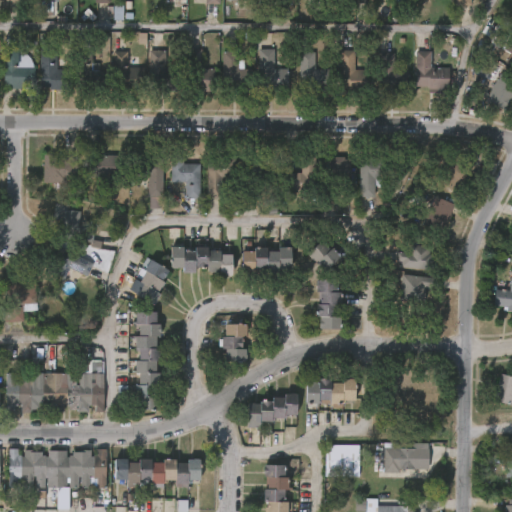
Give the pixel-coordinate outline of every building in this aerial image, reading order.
[(52,37),(52,50),(56,50),(56,69),(67,69),(67,90),(37,90),(38,48),(40,48),(40,37),(52,37)] [(88,39),(87,49),(90,49),(89,63),(99,63),(99,71),(106,71),(106,90),(73,89),(74,49),(76,49),(77,39),(88,39)] [(509,53),(504,65),(511,69),(511,41),(508,39),(503,50),(509,53)] [(2,88),(1,88),(1,49),(15,49),(23,53),(28,57),(33,65),(33,88),(2,88)] [(200,49),(200,69),(214,69),(214,91),(182,90),(182,49),(200,49)] [(273,49),(273,69),(287,69),(287,91),(257,90),(257,49),(273,49)] [(178,70),(178,91),(147,91),(148,50),(165,50),(165,70),(178,70)] [(353,50),(353,69),(367,69),(367,91),(338,91),(338,50),(353,50)] [(143,68),(142,87),(110,85),(112,51),(126,52),(126,67),(143,68)] [(236,53),(236,69),(250,69),(250,91),(221,90),(222,51),(236,51),(236,53)] [(430,51),(430,67),(448,67),(448,89),(426,89),(426,86),(414,86),(414,51),(430,51)] [(313,52),(313,69),(327,70),(326,91),(298,91),(298,52),(313,52)] [(393,53),(393,70),(407,70),(406,92),(378,92),(378,53),(393,53)] [(511,100),(506,111),(486,100),(500,73),(511,79),(511,100)] [(51,154),(51,156),(77,157),(77,180),(64,180),(64,184),(41,184),(41,154),(51,154)] [(120,155),(120,180),(106,180),(106,177),(84,177),(84,155),(120,155)] [(152,155),(152,159),(161,159),(161,196),(164,196),(164,208),(146,208),(146,177),(133,177),(133,155),(152,155)] [(470,172),(459,193),(440,182),(455,155),(474,166),(470,172)] [(199,164),(197,199),(183,199),(184,182),(167,181),(168,156),(181,157),(181,163),(199,164)] [(208,198),(206,198),(205,157),(235,156),(235,179),(221,179),(221,198),(208,198)] [(250,200),(244,200),(244,164),(260,164),(260,156),(273,156),(273,182),(259,182),(259,200),(250,200)] [(343,156),(343,159),(349,159),(349,186),(335,186),(335,197),(319,197),(320,159),(329,159),(329,156),(343,156)] [(313,157),(312,193),(282,192),(282,172),(299,173),(299,157),(313,157)] [(361,197),(358,197),(358,159),(367,159),(367,157),(387,157),(387,179),(383,179),(382,189),(374,188),(374,197),(361,197)] [(451,212),(442,233),(421,224),(433,196),(454,205),(451,212)] [(100,243),(99,249),(88,247),(89,243),(56,238),(58,221),(50,219),(53,204),(67,206),(66,210),(78,212),(76,226),(93,228),(91,240),(100,241),(100,243)] [(324,239),(331,248),(334,245),(343,256),(327,268),(319,258),(315,261),(308,252),(324,239)] [(233,245),(232,273),(222,273),(222,271),(210,271),(210,267),(198,267),(198,270),(185,270),(185,267),(172,266),(172,246),(186,246),(186,249),(198,249),(198,245),(210,245),(210,249),(222,249),(222,245),(233,245)] [(428,247),(427,254),(431,255),(430,258),(433,258),(433,261),(435,261),(433,271),(399,267),(400,262),(395,261),(396,252),(409,253),(410,245),(428,247)] [(269,246),(269,250),(281,250),(281,247),(294,247),(294,268),(281,268),(281,271),(267,271),(267,269),(257,269),(257,271),(244,271),(244,250),(257,250),(257,246),(269,246)] [(57,247),(91,264),(85,277),(67,268),(61,282),(42,272),(50,255),(53,256),(57,247)] [(161,296),(156,304),(138,292),(145,282),(140,279),(147,269),(143,266),(150,256),(170,269),(164,279),(166,280),(160,290),(163,292),(161,296)] [(431,287),(430,289),(424,288),(422,301),(397,298),(400,274),(432,278),(431,287)] [(511,277),(511,312),(505,312),(505,307),(492,307),(494,293),(485,292),(485,285),(495,286),(494,289),(508,291),(510,277),(511,277)] [(344,294),(343,305),(339,305),(339,313),(343,314),(343,328),(321,327),(322,315),(318,315),(319,302),(322,302),(323,290),(318,290),(319,278),(340,279),(339,291),(342,291),(342,294),(344,294)] [(0,283),(26,281),(26,285),(34,284),(36,310),(20,312),(21,321),(0,322),(0,283)] [(157,319),(157,323),(162,323),(160,348),(161,348),(160,372),(161,372),(161,385),(158,385),(158,396),(162,396),(162,409),(139,409),(140,397),(136,397),(136,384),(140,384),(140,372),(133,372),(133,370),(135,370),(136,359),(139,359),(140,348),(135,348),(136,335),(140,335),(140,325),(137,325),(137,323),(134,323),(134,320),(137,320),(137,310),(157,310),(157,319)] [(244,335),(244,347),(248,347),(248,360),(227,360),(227,350),(225,350),(223,345),(221,345),(221,337),(224,337),(224,335),(227,335),(227,323),(248,323),(248,335),(244,335)] [(100,367),(100,368),(101,368),(101,374),(103,374),(102,413),(93,413),(93,406),(87,405),(86,413),(75,413),(75,411),(68,411),(68,405),(62,405),(62,412),(44,411),(44,406),(40,406),(40,410),(30,410),(30,414),(18,413),(18,406),(12,406),(12,413),(4,412),(4,373),(13,373),(13,382),(20,384),(20,374),(41,373),(41,383),(43,383),(43,373),(75,374),(74,385),(77,385),(77,374),(87,374),(87,384),(89,384),(89,374),(93,374),(93,367),(100,367)] [(511,405),(492,401),(500,374),(511,377),(511,405)] [(352,379),(352,402),(340,402),(340,408),(328,408),(328,400),(316,400),(317,405),(304,405),(304,382),(328,380),(329,384),(340,384),(340,379),(352,379)] [(248,428),(245,428),(245,404),(257,404),(257,402),(270,402),(270,398),(282,398),(282,394),(294,394),(294,416),(282,416),(282,420),(272,420),(272,422),(257,421),(257,428),(248,428)] [(398,473),(382,473),(383,448),(398,448),(398,443),(427,444),(427,470),(398,470),(398,473)] [(511,445),(511,479),(504,479),(504,471),(502,471),(502,466),(504,466),(504,460),(507,460),(508,454),(505,454),(505,445),(511,445)] [(358,477),(358,446),(324,446),(324,477),(358,477)] [(104,450),(104,488),(92,488),(92,484),(88,484),(88,488),(76,487),(76,488),(67,488),(67,486),(65,486),(65,488),(45,488),(45,485),(43,485),(43,488),(34,488),(34,486),(32,486),(32,489),(22,489),(22,478),(19,478),(19,488),(6,488),(6,449),(16,449),(16,456),(19,456),(19,457),(22,457),(22,450),(34,450),(34,452),(40,452),(40,456),(43,456),(43,458),(46,458),(46,451),(64,451),(64,458),(67,458),(67,455),(70,455),(70,451),(90,451),(90,455),(95,455),(95,450),(104,450)] [(178,456),(178,462),(189,462),(189,458),(201,458),(201,468),(203,469),(203,482),(200,482),(200,479),(193,479),(193,482),(190,482),(189,486),(176,486),(176,479),(165,479),(165,483),(156,483),(156,485),(154,485),(154,490),(150,490),(150,485),(141,485),(141,483),(117,481),(117,479),(116,479),(116,458),(129,458),(129,461),(140,461),(140,458),(153,458),(153,461),(164,461),(164,456),(178,456)] [(286,464),(286,466),(288,466),(287,476),(289,476),(289,479),(291,479),(291,486),(294,486),(294,489),(287,489),(287,501),(295,501),(295,511),(268,511),(269,501),(266,501),(266,488),(269,488),(269,476),(266,476),(266,464),(286,464)] [(376,506),(376,500),(366,499),(365,511),(412,511),(413,507),(376,506)]
